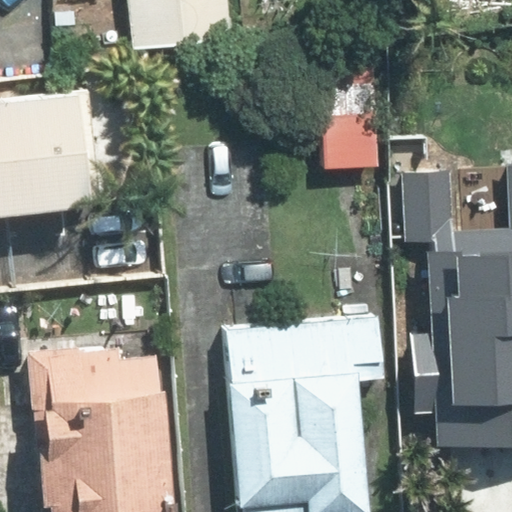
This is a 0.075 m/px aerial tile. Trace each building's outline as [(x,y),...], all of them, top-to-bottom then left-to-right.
[(222,0),(106,0),(110,50),(225,42),(222,0)] [(361,92),(299,95),(302,170),(365,167),(361,92)] [(0,231),(89,222),(77,99),(0,107),(0,231)] [(511,162),(500,163),(502,225),(451,227),(448,165),(395,167),(398,243),(409,243),(413,338),(390,339),(393,415),(416,414),(417,453),(511,449),(511,162)] [(367,384),(366,324),(211,327),(214,511),(344,511),(342,384),(367,384)] [(173,511),(166,402),(160,403),(156,359),(31,368),(41,511),(173,511)]
